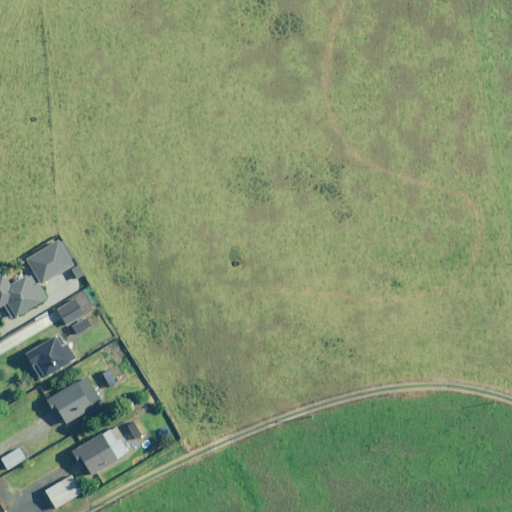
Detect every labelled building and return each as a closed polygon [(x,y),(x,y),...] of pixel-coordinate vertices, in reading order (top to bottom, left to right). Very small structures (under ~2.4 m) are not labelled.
[(5,273),(0,275),(0,310),(7,306),(14,317),(49,296),(43,285),(71,268),(77,278),(85,273),(80,264),(77,265),(61,239),(28,259),(34,269),(12,283),(5,273)] [(83,292),(57,307),(67,326),(94,310),(83,292)] [(88,316),(72,326),(77,333),(92,324),(88,316)] [(62,334),(25,354),(40,380),(80,358),(71,342),(67,345),(62,334)] [(108,368),(102,372),(112,387),(118,384),(108,368)] [(89,376),(48,400),(53,409),(57,406),(68,424),(105,402),(89,376)] [(143,416),(128,423),(136,440),(151,433),(143,416)] [(115,425),(73,451),(80,461),(84,459),(94,476),(132,453),(115,425)] [(21,446),(2,458),(9,469),(28,458),(21,446)] [(73,473),(46,489),(56,507),(84,491),(73,473)]
